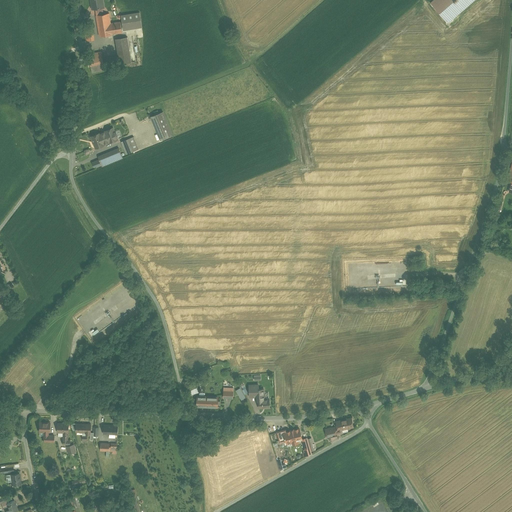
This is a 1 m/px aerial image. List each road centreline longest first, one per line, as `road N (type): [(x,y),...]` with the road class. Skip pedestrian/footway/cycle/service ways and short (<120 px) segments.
road 1 (unclassified): [(78,133),(72,183),(94,220),(160,290),(189,416)]
road 2 (unclassified): [(502,147),(427,387)]
road 3 (residential): [(215,511),(368,422)]
road 4 (unclassified): [(357,407),(304,416),(189,416)]
road 5 (unclassified): [(189,416),(25,410)]
road 6 (unclassified): [(79,0),(78,133)]
road 7 (unclassified): [(78,133),(0,227)]
